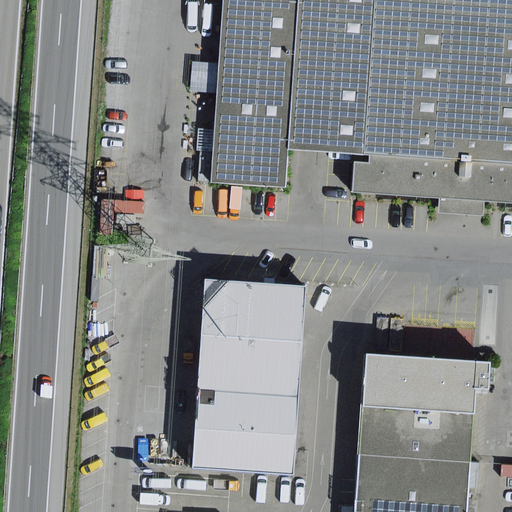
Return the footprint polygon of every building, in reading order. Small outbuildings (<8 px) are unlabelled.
[(297,0),(224,0),(212,183),(286,188),(288,149),(297,0)] [(374,0),(297,0),(288,149),(364,154),(374,0)] [(480,0),(374,0),(364,154),(371,155),(370,163),(355,162),(353,194),(467,200),(480,0)] [(511,0),(480,0),(467,200),(511,202),(511,0)] [(198,391),(301,399),(308,288),(206,281),(198,391)] [(368,356),(361,455),(474,463),(479,391),(491,391),(493,365),(368,356)] [(301,399),(198,391),(193,469),(295,476),(301,399)] [(470,511),(474,463),(361,455),(357,511),(470,511)]
